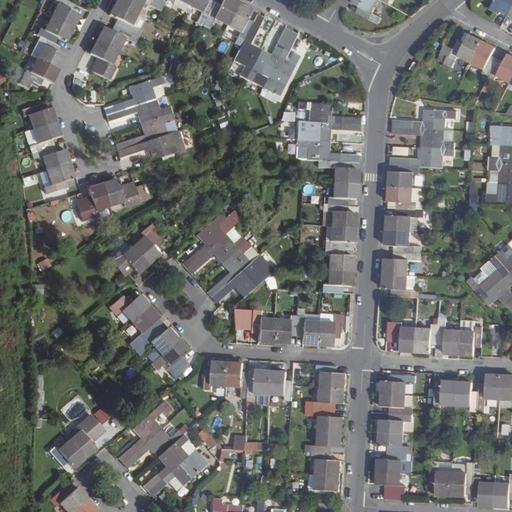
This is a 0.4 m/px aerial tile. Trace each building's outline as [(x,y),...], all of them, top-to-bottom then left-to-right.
[(70,3),(66,1),(64,0),(54,0),(53,3),(58,5),(52,19),(72,29),(79,15),(71,12),(67,9),(70,3)] [(117,0),(117,3),(136,13),(142,0),(144,0),(151,3),(152,0),(117,0)] [(144,17),(151,3),(144,0),(142,0),(136,13),(144,17)] [(188,5),(177,0),(173,0),(172,4),(185,11),(188,5)] [(196,22),(203,25),(212,7),(205,4),(207,0),(190,0),(188,5),(201,12),(196,22)] [(214,18),(227,25),(237,5),(228,0),(223,0),(220,6),(218,10),(212,7),(203,25),(209,29),(214,18)] [(373,14),(380,1),(378,0),(354,0),(353,4),(365,10),(362,16),(378,25),(381,18),(373,14)] [(499,11),(506,14),(511,2),(511,0),(494,0),(490,9),(497,13),(499,11)] [(130,25),(136,13),(117,3),(110,16),(118,20),(114,26),(119,28),(132,34),(135,29),(130,25)] [(251,27),(245,24),(247,19),(251,12),(237,5),(227,25),(240,32),(236,41),(242,44),(251,27)] [(138,30),(144,17),(136,13),(130,25),(135,29),(138,30)] [(240,76),(246,79),(261,51),(255,48),(254,50),(249,48),(263,19),(257,16),(253,23),(251,27),(242,44),(234,61),(245,67),(240,76)] [(50,43),(54,36),(58,38),(66,42),(72,29),(52,19),(45,32),(40,29),(37,36),(42,38),(50,43)] [(111,32),(104,28),(97,41),(117,51),(124,38),(135,44),(138,37),(132,34),(119,28),(115,34),(111,32)] [(257,73),(268,79),(291,33),(285,30),(270,58),(266,56),(267,54),(261,51),(246,79),(252,82),(257,73)] [(297,36),(291,33),(268,79),(279,84),(274,94),(280,97),(300,57),(295,54),(290,62),(286,59),(297,36)] [(453,67),(458,57),(471,64),(482,43),(469,36),(466,43),(463,47),(457,44),(454,49),(450,57),(447,56),(444,63),(453,67)] [(39,45),(44,48),(37,61),(58,71),(65,58),(56,53),(52,51),(55,45),(54,45),(50,43),(42,38),(39,45)] [(110,64),(117,51),(97,41),(90,54),(98,58),(102,60),(99,66),(95,64),(92,71),(110,80),(116,67),(110,64)] [(496,64),(490,61),(492,57),(496,49),(482,43),(471,64),(484,70),(482,75),(489,78),(496,64)] [(450,57),(454,49),(446,45),(445,45),(441,53),(447,56),(450,57)] [(497,77),(510,84),(511,79),(511,57),(508,56),(504,64),(502,67),(496,64),(489,78),(495,81),(497,77)] [(35,85),(38,78),(42,80),(50,85),(58,71),(37,61),(30,74),(25,72),(22,78),(19,85),(28,91),(32,83),(35,85)] [(268,79),(257,73),(252,82),(263,88),(268,79)] [(279,84),(268,79),(263,88),(274,94),(279,84)] [(133,95),(135,100),(104,111),(106,117),(156,101),(152,90),(162,86),(160,80),(129,90),(131,96),(133,95)] [(152,90),(156,101),(166,97),(162,86),(152,90)] [(170,110),(166,97),(156,101),(159,113),(170,110)] [(140,119),(138,119),(140,127),(172,116),(170,110),(159,113),(156,101),(106,117),(108,124),(139,114),(140,119)] [(298,110),(309,111),(308,123),(360,126),(360,119),(328,117),(328,112),(331,112),(331,106),(298,104),(298,110)] [(42,112),(37,113),(35,107),(21,111),(23,118),(29,116),(33,130),(54,123),(50,110),(42,112)] [(281,121),(294,122),(295,113),(284,112),(281,121)] [(427,123),(393,122),(392,128),(445,131),(445,120),(456,121),(457,113),(424,112),(424,119),(427,119),(427,123)] [(146,136),(116,147),(117,153),(167,138),(164,126),(174,123),(172,116),(140,127),(142,133),(145,132),(146,136)] [(307,134),(308,123),(297,122),(296,133),(307,134)] [(59,138),(54,123),(33,130),(38,145),(30,147),(27,148),(29,155),(35,153),(49,148),(47,142),(51,140),(59,138)] [(174,123),(164,126),(167,138),(177,134),(174,123)] [(307,134),(296,133),(296,140),(329,143),(330,135),(326,135),(327,130),(330,130),(359,132),(360,126),(308,123),(307,134)] [(423,142),(422,148),(455,150),(455,143),(444,142),(445,131),(392,128),(392,134),(423,135),(426,136),(426,142),(423,142)] [(491,134),(501,135),(501,145),(511,146),(511,129),(491,128),(491,134)] [(38,145),(33,130),(25,133),(30,147),(38,145)] [(177,134),(167,138),(117,153),(120,160),(150,150),(152,155),(150,156),(152,162),(161,159),(173,155),(184,152),(178,133),(177,134)] [(296,147),(307,148),(306,160),(318,161),(329,162),(344,163),(349,163),(357,164),(358,157),(329,155),(325,155),(326,149),(329,149),(329,143),(296,140),(296,147)] [(489,157),(489,163),(511,164),(511,146),(501,145),(500,157),(492,157),(489,157)] [(493,145),(492,157),(500,157),(501,145),(493,145)] [(306,160),(307,148),(296,147),(295,159),(306,160)] [(406,156),(407,148),(391,147),(390,156),(406,156)] [(68,166),(63,152),(55,154),(51,155),(49,148),(35,153),(37,160),(42,158),(47,172),(68,166)] [(444,156),(454,156),(455,150),(422,148),(422,155),(426,155),(425,160),(422,160),(391,159),(391,165),(398,166),(403,166),(419,167),(443,168),(444,156)] [(329,169),(334,170),(333,184),(356,185),(357,171),(348,170),(344,170),(344,163),(329,162),(329,169)] [(499,170),(499,183),(511,183),(511,164),(489,163),(489,170),(491,170),(499,170)] [(73,180),(68,166),(47,172),(51,187),(46,188),(42,190),(44,197),(48,195),(62,191),(60,184),(64,183),(73,180)] [(413,174),(419,175),(419,167),(403,166),(402,174),(398,174),(390,173),(389,187),(412,189),(413,174)] [(499,183),(499,170),(491,170),(490,182),(499,183)] [(51,187),(47,172),(38,175),(42,189),(46,188),(51,187)] [(116,181),(102,185),(109,207),(122,203),(124,208),(131,206),(130,202),(137,201),(134,191),(132,185),(126,187),(127,191),(120,194),(118,189),(116,181)] [(511,183),(499,183),(498,196),(487,195),(487,201),(511,202),(511,183)] [(327,198),(326,205),(342,206),(342,199),(347,199),(355,200),(356,185),(333,184),(332,198),(327,198)] [(96,217),(94,211),(109,207),(102,185),(88,190),(90,198),(91,202),(84,205),(80,206),(84,220),(96,217)] [(417,203),(411,203),(412,189),(389,187),(388,201),(396,202),(401,202),(400,209),(416,210),(417,203)] [(142,189),(134,191),(137,201),(139,205),(146,203),(142,189)] [(469,196),(468,207),(475,209),(477,197),(469,196)] [(326,213),(331,213),(330,228),(353,229),(354,214),(346,214),(341,213),(342,206),(326,205),(323,205),(322,212),(326,213)] [(387,216),(386,231),(409,232),(416,232),(417,217),(422,217),(422,210),(416,210),(400,209),(400,217),(396,216),(387,216)] [(322,212),(321,227),(325,227),(330,228),(331,213),(326,213),(322,212)] [(221,213),(197,234),(201,240),(204,238),(207,242),(205,244),(182,264),(186,269),(226,234),(218,225),(226,219),(221,213)] [(218,225),(226,234),(233,229),(234,228),(226,219),(218,225)] [(148,264),(159,255),(153,248),(150,245),(155,240),(160,236),(150,225),(140,233),(143,237),(132,247),(148,264)] [(329,243),(324,243),(324,249),(339,250),(339,243),(344,244),(352,244),(353,229),(330,228),(329,243)] [(241,238),(233,229),(226,234),(234,244),(241,238)] [(398,246),(398,253),(420,254),(421,247),(408,246),(409,232),(386,231),(385,245),(394,246),(398,246)] [(218,257),(222,262),(246,242),(241,237),(241,238),(234,244),(226,234),(186,269),(191,274),(216,252),(220,255),(218,257)] [(153,248),(158,244),(155,240),(150,245),(153,248)] [(250,246),(246,242),(222,262),(226,267),(228,265),(232,269),(207,292),(211,297),(251,263),(251,262),(243,253),(250,246)] [(243,253),(251,262),(258,256),(250,246),(243,253)] [(131,267),(137,274),(148,264),(132,247),(121,256),(118,252),(113,257),(111,259),(123,274),(126,272),(123,268),(128,264),(131,267)] [(323,256),(329,256),(328,270),(351,272),(352,257),(343,257),(339,257),(339,250),(324,249),(323,256)] [(511,256),(508,260),(501,251),(495,256),(511,275),(511,256)] [(384,260),(383,274),(406,275),(407,262),(420,262),(420,254),(398,253),(398,261),(393,261),(384,260)] [(491,260),(498,269),(488,277),(511,303),(511,292),(507,287),(511,283),(511,284),(511,275),(495,256),(491,260)] [(48,259),(38,264),(41,272),(52,267),(48,259)] [(266,264),(259,271),(251,262),(251,263),(211,297),(216,302),(241,280),(244,284),(243,286),(247,291),(271,270),(266,264)] [(336,294),(337,287),(341,287),(350,287),(351,272),(328,270),(327,286),(322,286),(321,293),(336,294)] [(396,290),(395,297),(418,298),(418,292),(406,291),(406,275),(383,274),(382,290),(392,290),(396,290)] [(483,274),(476,280),(480,285),(487,279),(483,274)] [(415,291),(416,276),(406,275),(406,291),(415,291)] [(511,313),(511,303),(488,277),(487,279),(480,285),(476,280),(473,276),(468,280),(489,305),(498,297),(511,313)] [(149,306),(139,295),(132,301),(129,304),(125,298),(122,296),(109,306),(116,315),(121,311),(131,322),(132,321),(149,306)] [(158,317),(149,306),(132,321),(131,322),(141,332),(131,341),(137,347),(154,331),(149,325),(152,322),(158,317)] [(303,323),(318,323),(319,316),(304,315),(305,310),(296,310),(296,316),(303,316),(303,323)] [(257,343),(273,344),(274,321),(259,320),(259,313),(252,313),(251,330),(258,331),(258,335),(257,343)] [(289,315),(288,321),(274,321),(273,344),(287,344),(287,337),(288,332),(295,333),(296,316),(289,315)] [(331,340),(331,335),(338,335),(339,324),(342,324),(343,316),(332,315),(332,324),(318,323),(316,346),(331,347),(331,340)] [(318,323),(332,324),(332,315),(319,315),(319,316),(318,323)] [(302,345),(316,346),(318,323),(303,323),(303,316),(296,316),(295,333),(302,333),(302,338),(302,345)] [(154,331),(158,328),(163,323),(158,317),(152,322),(149,325),(154,331)] [(438,317),(438,325),(437,340),(443,340),(443,345),(443,354),(457,355),(459,331),(445,330),(446,317),(438,317)] [(400,351),(414,352),(416,328),(401,328),(402,323),(395,322),(394,337),(401,338),(400,342),(400,351)] [(163,323),(158,328),(154,331),(158,335),(162,332),(168,327),(163,323)] [(430,325),(430,329),(416,328),(414,352),(429,353),(429,344),(430,339),(437,340),(438,325),(430,325)] [(155,348),(161,355),(178,339),(168,327),(162,332),(158,335),(154,331),(137,347),(141,351),(150,343),(155,348)] [(474,327),(474,331),(459,331),(457,355),(472,356),(473,347),(473,342),(480,343),(481,327),(474,327)] [(502,335),(493,334),(492,348),(501,349),(502,335)] [(181,355),(187,350),(178,339),(161,355),(170,364),(166,368),(175,378),(190,365),(185,360),(182,363),(178,357),(181,355)] [(148,357),(152,362),(161,355),(155,348),(148,354),(148,357)] [(211,385),(226,386),(228,363),(212,362),(212,369),(212,374),(205,373),(204,390),(211,390),(211,385)] [(241,371),(242,363),(228,363),(226,386),(241,387),(240,398),(248,398),(249,382),(249,377),(249,376),(241,376),(241,371)] [(317,372),(322,373),(321,388),(344,389),(345,373),(336,373),(332,373),(332,366),(317,365),(317,372)] [(255,393),(269,394),(271,371),(256,370),(256,378),(256,382),(249,382),(248,398),(248,403),(254,404),(255,398),(255,393)] [(284,394),(284,400),(291,401),(292,394),(292,386),(292,384),(284,384),(285,379),(285,372),(271,371),(269,394),(284,394)] [(486,383),(485,388),(479,388),(478,393),(478,408),(477,411),(484,412),(485,398),(500,399),(501,376),(486,375),(486,376),(486,383)] [(383,382),(382,395),(406,396),(406,383),(416,383),(417,377),(396,376),(396,382),(392,382),(383,382)] [(511,376),(501,376),(500,399),(499,407),(511,407),(511,376)] [(441,400),(456,401),(457,379),(442,378),(442,386),(442,390),(435,390),(434,398),(434,405),(441,406),(441,400)] [(478,393),(471,393),(472,388),(472,380),(457,379),(456,401),(470,403),(470,408),(478,408),(478,393)] [(299,395),(300,386),(292,386),(292,394),(299,395)] [(343,403),(344,389),(321,388),(320,402),(315,401),(315,409),(329,410),(330,402),(334,402),(343,403)] [(405,408),(406,396),(382,395),(382,407),(391,407),(394,407),(394,414),(411,415),(411,408),(405,408)] [(413,408),(414,396),(406,396),(405,408),(411,408),(413,408)] [(118,458),(122,464),(162,430),(153,421),(162,414),(165,417),(172,410),(165,402),(132,430),(137,436),(139,434),(142,437),(118,458)] [(99,407),(92,413),(101,423),(108,418),(99,407)] [(314,415),(320,416),(319,431),(341,433),(342,417),(334,416),(329,416),(329,410),(315,409),(314,415)] [(381,421),(380,433),(403,435),(404,422),(410,422),(411,415),(394,414),(394,421),(390,421),(381,421)] [(76,428),(80,433),(70,442),(84,458),(94,449),(89,443),(102,431),(89,416),(76,428)] [(500,425),(500,435),(508,436),(508,425),(500,425)] [(178,431),(169,438),(162,430),(122,464),(127,469),(151,448),(154,451),(152,453),(157,458),(183,436),(187,432),(189,430),(185,426),(179,432),(178,431)] [(212,436),(205,428),(198,434),(205,442),(212,436)] [(327,453),(327,445),(332,446),(340,446),(341,433),(319,431),(318,446),(307,445),(306,452),(312,452),(327,453)] [(148,492),(168,475),(186,458),(179,449),(187,442),(192,438),(187,432),(183,436),(157,458),(161,463),(163,462),(167,465),(142,487),(148,492)] [(380,433),(379,446),(388,447),(392,447),(392,454),(408,455),(409,448),(403,448),(403,435),(380,433)] [(246,449),(246,435),(235,435),(234,449),(246,449)] [(67,462),(73,468),(84,458),(70,442),(58,452),(54,447),(49,451),(59,463),(65,458),(67,462)] [(195,450),(187,442),(179,449),(186,458),(195,450)] [(227,468),(232,449),(224,448),(220,467),(227,468)] [(179,479),(177,481),(182,487),(208,464),(195,450),(186,458),(168,475),(148,492),(152,497),(168,483),(176,476),(179,479)] [(326,459),(327,453),(312,452),(312,458),(317,459),(316,474),(338,476),(339,460),(331,460),(326,459)] [(387,460),(378,459),(378,472),(401,473),(402,461),(407,461),(408,455),(392,454),(391,460),(387,460)] [(67,462),(65,458),(59,463),(62,466),(67,462)] [(468,463),(453,461),(452,471),(450,494),(466,495),(466,493),(467,483),(473,483),(474,477),(475,462),(468,461),(468,463)] [(431,465),(430,475),(430,480),(437,481),(436,485),(436,494),(450,494),(452,471),(437,470),(438,465),(431,465)] [(390,484),(389,499),(401,500),(401,492),(406,492),(406,485),(400,485),(401,473),(378,472),(377,484),(386,484),(390,484)] [(324,497),(325,489),(329,489),(337,489),(338,476),(316,474),(315,488),(310,488),(310,496),(324,497)] [(179,479),(176,476),(168,483),(176,493),(182,487),(177,481),(179,479)] [(479,505),(494,506),(495,483),(480,482),(481,477),(474,477),(473,483),(473,493),(479,494),(479,498),(479,504),(479,505)] [(508,500),(509,495),(511,495),(511,479),(510,479),(509,484),(495,483),(494,506),(508,507),(508,500)] [(60,504),(66,511),(72,511),(86,500),(77,489),(70,495),(67,498),(62,493),(51,503),(55,508),(60,504)] [(213,498),(212,511),(226,511),(226,505),(222,505),(222,498),(213,498)] [(94,511),(96,511),(86,500),(72,511),(94,511)]
